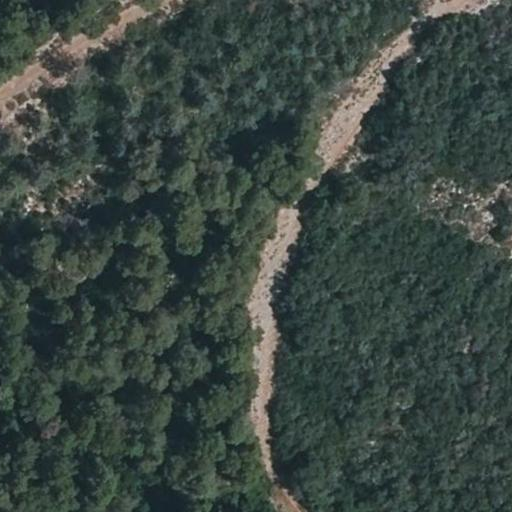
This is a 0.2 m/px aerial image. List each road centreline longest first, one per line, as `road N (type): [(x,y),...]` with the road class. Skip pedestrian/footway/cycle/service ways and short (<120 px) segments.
road 1 (track): [(469,0),(363,100),(308,190),(285,256),(263,357),(276,447),(308,511)]
road 2 (track): [(0,89),(163,0)]
